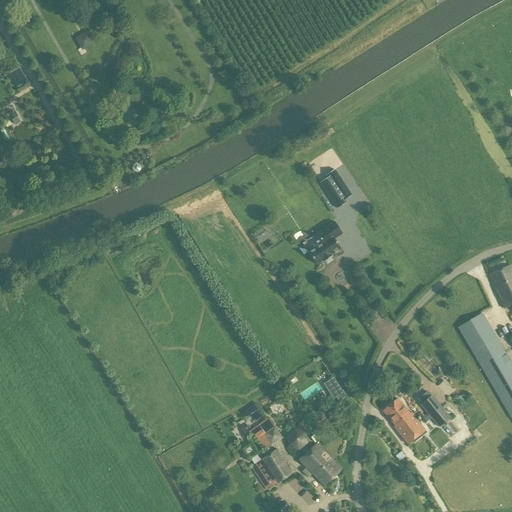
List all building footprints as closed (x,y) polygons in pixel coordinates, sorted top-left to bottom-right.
[(92,42),(88,34),(86,34),(78,38),(77,40),(82,48),(84,49),(92,44),(92,42)] [(140,170),(141,168),(140,166),(139,165),(138,164),(136,164),(134,164),(133,165),(132,167),(132,168),(132,170),(133,171),(135,172),(136,173),(138,172),(139,171),(140,170)] [(328,178),(320,183),(337,209),(346,203),(344,200),(352,196),(335,170),(326,176),(328,178)] [(312,245),(315,249),(308,253),(317,266),(323,262),(323,263),(333,257),(332,255),(341,250),(335,240),(343,235),(334,222),(316,234),(320,240),(312,245)] [(511,267),(511,265),(489,275),(504,309),(511,305),(511,267)] [(511,420),(511,419),(511,365),(482,314),(458,329),(511,420)] [(346,397),(342,391),(336,396),(339,401),(346,397)] [(430,416),(441,407),(432,396),(421,405),(430,416)] [(395,426),(401,421),(404,425),(407,423),(414,418),(411,413),(409,414),(397,399),(382,411),(395,426)] [(441,407),(430,416),(439,427),(450,419),(441,407)] [(271,446),(282,438),(267,417),(256,425),(271,446)] [(425,431),(423,429),(414,418),(407,423),(404,425),(401,421),(395,426),(394,427),(408,445),(413,441),(415,443),(422,437),(420,435),(425,431)] [(299,460),(310,472),(324,487),(338,472),(340,470),(316,444),(299,460)] [(251,467),(254,472),(266,490),(291,474),(275,451),(251,467)] [(401,452),(396,456),(400,461),(405,457),(401,452)]
